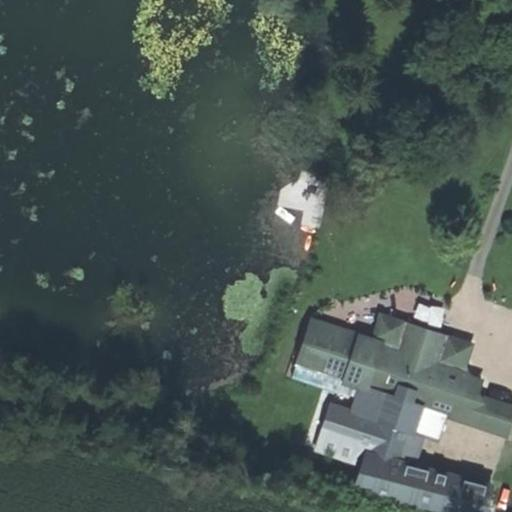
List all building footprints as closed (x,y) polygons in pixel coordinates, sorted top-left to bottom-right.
[(392,318),(382,346),(404,353),(413,325),(392,318)] [(368,449),(366,455),(401,466),(421,403),(429,377),(434,361),(426,359),(428,350),(411,344),(408,354),(404,353),(382,346),(310,323),(297,365),(380,391),(372,418),(330,405),(321,435),(368,449)] [(462,340),(413,325),(404,353),(408,354),(411,344),(428,350),(426,359),(434,361),(429,377),(447,383),(439,409),(506,430),(511,410),(471,397),(477,379),(463,374),(472,343),(462,340)] [(447,383),(429,377),(421,403),(439,409),(447,383)] [(356,488),(431,511),(482,511),(488,493),(401,466),(366,455),(356,488)]
